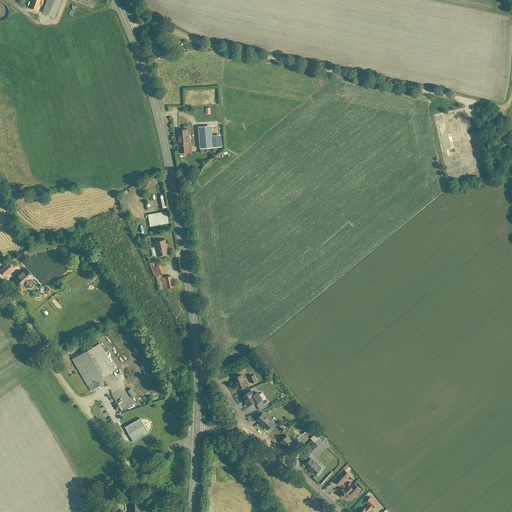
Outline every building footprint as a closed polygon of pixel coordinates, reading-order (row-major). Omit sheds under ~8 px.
[(48,0),(44,13),(55,17),(61,0),(33,0),(30,9),(37,11),(41,0),(48,0)] [(72,0),(95,9),(98,0),(72,0)] [(0,21),(1,21),(7,19),(9,14),(9,9),(6,5),(2,3),(0,2),(0,21)] [(201,129),(202,148),(214,148),(213,129),(201,129)] [(176,130),(178,154),(192,154),(190,130),(176,130)] [(118,199),(123,211),(130,208),(125,196),(118,199)] [(147,215),(150,228),(168,224),(166,211),(147,215)] [(151,244),(155,258),(168,255),(164,240),(151,244)] [(161,264),(154,268),(158,276),(165,273),(161,264)] [(1,271),(5,277),(14,272),(9,265),(1,271)] [(15,278),(23,287),(33,278),(25,270),(15,278)] [(172,276),(162,278),(165,290),(175,288),(172,276)] [(101,343),(72,359),(88,387),(117,371),(101,343)] [(241,375),(234,378),(239,390),(246,387),(241,375)] [(256,375),(249,378),(252,387),(259,385),(256,375)] [(250,392),(243,397),(249,406),(255,403),(257,406),(263,402),(258,395),(253,398),(250,392)] [(263,414),(257,421),(268,430),(274,424),(263,414)] [(134,443),(150,434),(141,418),(125,427),(134,443)] [(286,421),(282,425),(287,430),(291,425),(286,421)] [(318,432),(312,439),(316,443),(322,435),(318,432)] [(287,435),(281,443),(290,449),(295,441),(287,435)] [(298,442),(293,448),(298,452),(303,446),(298,442)] [(309,451),(314,456),(321,448),(316,443),(309,451)] [(312,460),(306,467),(317,476),(323,469),(312,460)] [(345,469),(335,481),(342,487),(352,475),(345,469)] [(347,497),(349,500),(353,496),(356,498),(364,490),(358,484),(355,487),(350,482),(339,493),(345,499),(347,497)] [(372,497),(366,503),(374,510),(379,504),(372,497)] [(129,503),(129,511),(141,511),(141,502),(129,503)]
